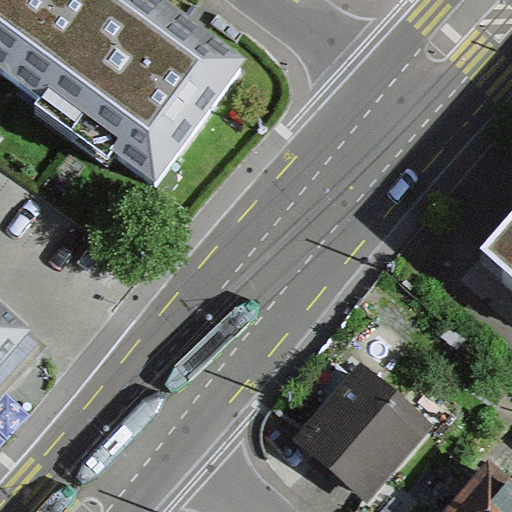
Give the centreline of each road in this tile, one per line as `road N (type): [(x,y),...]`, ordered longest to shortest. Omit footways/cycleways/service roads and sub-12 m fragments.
road 1 (secondary): [(119,417),(417,129)]
road 2 (residential): [(417,129),(252,0)]
road 3 (residential): [(119,417),(230,511)]
road 4 (secondary): [(417,129),(511,24)]
road 5 (secondary): [(32,511),(119,417)]
